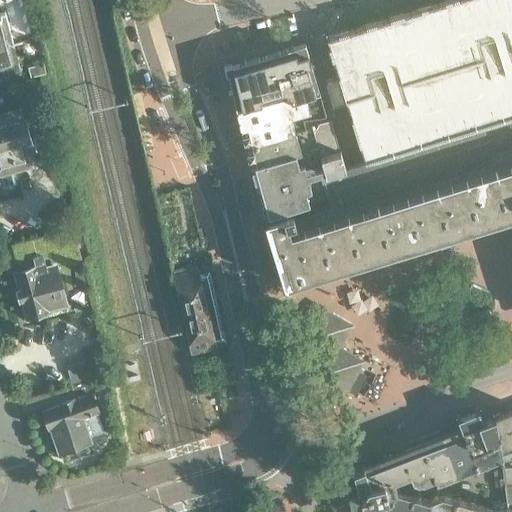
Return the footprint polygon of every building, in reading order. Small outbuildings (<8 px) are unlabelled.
[(365,160),(481,125),(511,115),(511,0),(449,0),(327,38),(338,74),(325,78),(332,101),(346,97),(365,160)] [(0,47),(12,44),(3,11),(0,11),(0,47)] [(289,100),(318,91),(312,70),(305,42),(257,57),(227,66),(236,109),(277,96),(288,93),(289,100)] [(12,44),(0,47),(0,77),(20,72),(12,44)] [(37,97),(33,83),(16,88),(20,102),(37,97)] [(20,102),(16,88),(5,90),(10,105),(20,102)] [(277,96),(236,109),(245,147),(258,144),(261,140),(304,128),(301,119),(325,115),(318,91),(289,100),(288,93),(277,96)] [(46,147),(49,143),(47,137),(43,135),(43,133),(32,136),(33,139),(29,139),(24,120),(22,120),(18,108),(0,113),(0,182),(1,186),(5,188),(14,186),(16,182),(13,168),(43,158),(41,150),(47,149),(46,147)] [(511,115),(481,125),(491,160),(315,213),(313,206),(305,208),(308,216),(294,220),(292,212),(268,220),(270,226),(266,227),(285,287),(511,216),(511,115)] [(318,146),(249,165),(263,217),(326,196),(320,176),(325,174),(345,168),(331,120),(319,123),(314,131),(314,132),(318,146)] [(314,132),(314,131),(313,132),(312,126),(304,128),(261,140),(258,144),(245,147),(249,165),(318,146),(314,132)] [(68,261),(80,258),(72,227),(14,243),(21,270),(14,272),(18,289),(17,289),(19,299),(14,300),(19,316),(25,314),(25,316),(48,310),(48,308),(64,303),(60,290),(70,287),(68,261)] [(199,274),(198,270),(174,275),(192,352),(216,347),(215,344),(227,341),(211,271),(199,274)] [(336,355),(340,347),(339,346),(346,333),(341,317),(319,306),(303,338),(326,351),(336,355)] [(336,355),(326,351),(314,374),(346,390),(357,370),(352,353),(340,347),(336,355)] [(100,374),(102,373),(98,357),(67,365),(72,382),(100,374)] [(104,390),(100,376),(100,374),(72,382),(76,398),(42,410),(48,426),(50,425),(59,450),(61,449),(64,458),(91,449),(88,440),(89,439),(88,435),(102,430),(95,409),(109,404),(104,390)] [(493,416),(482,420),(478,408),(457,417),(461,428),(476,465),(477,469),(486,465),(485,462),(500,456),(501,456),(500,449),(493,416)] [(502,465),(511,463),(511,408),(493,416),(500,449),(501,456),(500,456),(502,465)] [(461,428),(441,436),(456,472),(461,470),(463,474),(472,471),(470,467),(476,465),(461,428)] [(456,472),(441,436),(421,444),(436,480),(442,478),(443,482),(452,478),(450,475),(456,472)] [(436,480),(421,444),(402,451),(412,479),(417,480),(420,479),(421,481),(425,479),(427,484),(436,480)] [(412,479),(402,451),(362,467),(364,470),(394,480),(401,477),(403,481),(409,479),(412,479)] [(511,511),(511,463),(502,465),(506,503),(507,507),(507,511),(511,511)] [(396,491),(395,485),(394,480),(364,470),(362,467),(350,471),(348,473),(347,474),(346,475),(346,476),(346,478),(346,479),(346,480),(346,481),(346,482),(347,483),(347,485),(348,485),(349,486),(351,487),(353,488),(354,488),(358,502),(356,503),(355,504),(355,505),(354,507),(354,509),(354,510),(355,511),(354,511),(377,511),(378,509),(396,491)] [(403,493),(396,491),(378,509),(377,511),(401,511),(402,508),(407,509),(412,489),(405,487),(403,493)] [(421,492),(412,489),(407,509),(402,508),(401,511),(425,511),(430,497),(429,498),(428,500),(419,498),(421,492)] [(430,497),(425,511),(450,511),(456,493),(447,490),(446,496),(441,494),(430,497)] [(456,493),(450,511),(475,511),(477,505),(464,501),(465,495),(456,493)] [(493,511),(493,507),(492,503),(486,502),(484,507),(477,505),(475,511),(493,511)] [(507,511),(507,507),(506,503),(493,505),(493,507),(493,511),(507,511)]
